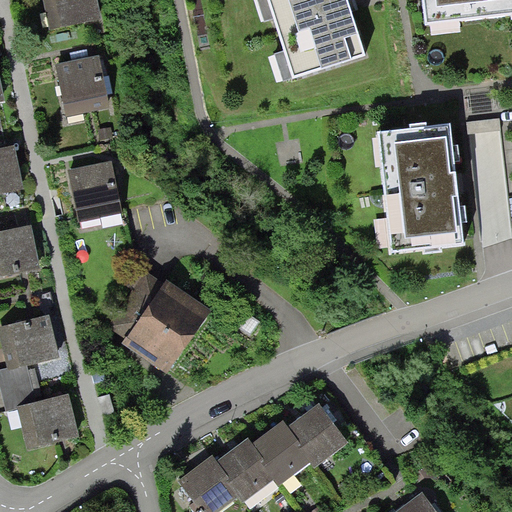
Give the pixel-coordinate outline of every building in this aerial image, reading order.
[(92,0),(44,0),(51,31),(97,22),(92,0)] [(345,4),(344,0),(264,0),(291,81),(363,58),(345,4)] [(511,0),(425,0),(428,25),(511,16),(511,0)] [(97,61),(55,69),(65,116),(107,109),(97,61)] [(381,132),(395,254),(473,245),(459,123),(381,132)] [(10,150),(0,152),(0,194),(19,190),(10,150)] [(110,168),(70,175),(78,220),(118,214),(110,168)] [(0,278),(35,270),(26,230),(0,235),(0,278)] [(207,316),(163,284),(124,337),(168,369),(207,316)] [(46,317),(0,327),(9,368),(0,370),(0,385),(1,391),(29,385),(25,366),(56,359),(46,317)] [(29,385),(1,391),(6,411),(19,408),(28,449),(74,439),(65,398),(34,405),(29,385)] [(319,408),(288,431),(304,454),(309,460),(340,437),(319,408)] [(283,424),(251,447),(269,472),(273,477),(304,454),(288,431),(283,424)] [(247,442),(216,465),(233,488),(238,495),(269,472),(251,447),(247,442)] [(211,458),(178,482),(200,511),(233,488),(216,465),(211,458)] [(433,511),(422,496),(400,511),(433,511)]
